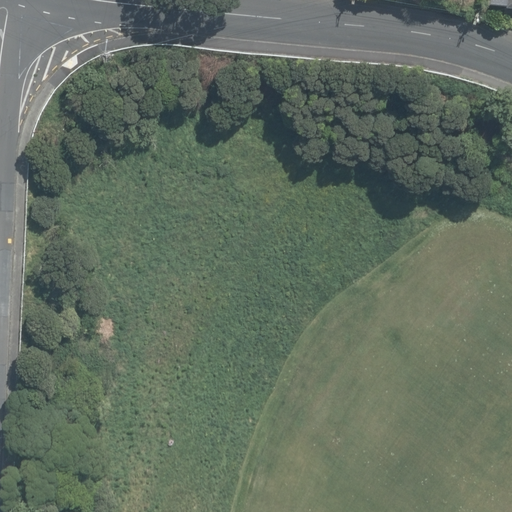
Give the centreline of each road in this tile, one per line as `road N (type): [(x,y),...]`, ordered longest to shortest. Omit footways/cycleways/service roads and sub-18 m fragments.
road 1 (residential): [(511,61),(410,31),(163,8)]
road 2 (tertiary): [(163,8),(97,23),(54,51),(1,108)]
